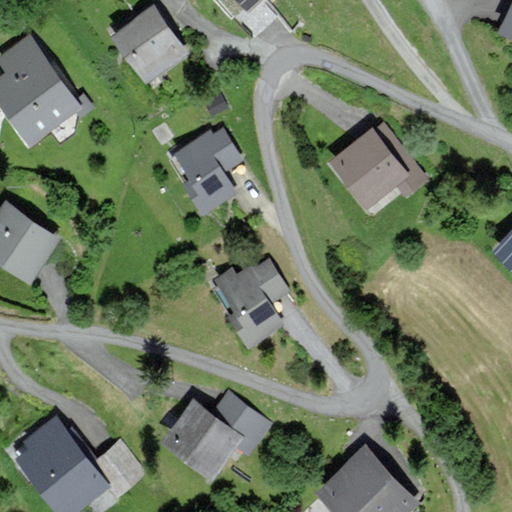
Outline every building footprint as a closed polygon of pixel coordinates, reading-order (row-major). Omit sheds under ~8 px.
[(511,4),(502,27),(511,31),(511,4)] [(185,49),(153,5),(114,32),(146,76),(185,49)] [(81,108),(30,35),(0,55),(0,59),(8,70),(0,75),(0,92),(34,141),(81,108)] [(380,122),(334,158),(368,201),(397,179),(406,190),(423,177),(380,122)] [(241,157),(223,128),(212,134),(210,130),(177,150),(193,174),(185,179),(203,208),(235,189),(222,169),(241,157)] [(56,235),(7,202),(0,211),(0,253),(30,274),(56,235)] [(511,228),(498,243),(511,256),(511,228)] [(287,289),(269,259),(257,266),(255,261),(236,273),(233,267),(218,276),(237,308),(231,312),(248,341),(282,321),(269,300),(287,289)] [(213,412),(194,398),(165,436),(213,472),(236,441),(249,451),(263,432),(270,423),(245,404),(229,392),(213,412)] [(63,511),(105,483),(57,416),(26,438),(32,446),(21,454),(62,511),(63,511)] [(142,471),(119,441),(98,457),(121,487),(142,471)] [(400,511),(415,498),(365,446),(322,487),(345,511),(400,511)]
